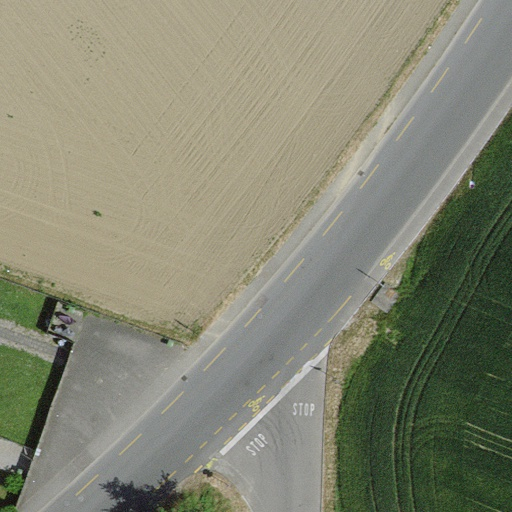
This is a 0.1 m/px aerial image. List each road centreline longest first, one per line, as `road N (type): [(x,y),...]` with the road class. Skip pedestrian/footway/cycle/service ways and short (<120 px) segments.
road 1 (tertiary): [(257,357),(415,167),(511,22)]
road 2 (tertiary): [(257,357),(91,511)]
road 3 (residential): [(292,511),(287,452),(257,357)]
